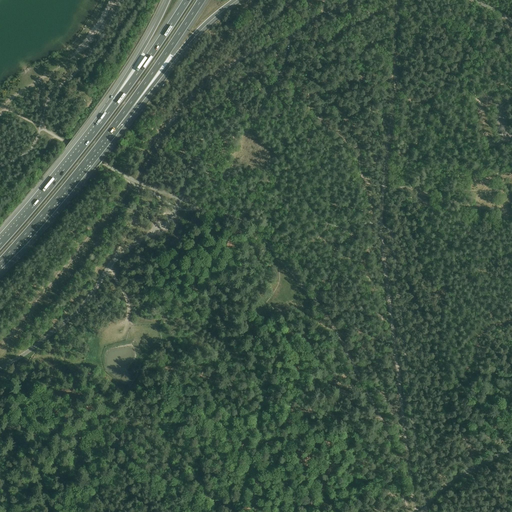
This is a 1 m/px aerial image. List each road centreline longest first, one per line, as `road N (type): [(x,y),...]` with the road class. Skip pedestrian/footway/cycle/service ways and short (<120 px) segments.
road 1 (unclassified): [(348,0),(292,34),(261,109),(208,143),(164,223),(112,262),(74,313),(0,369)]
road 2 (track): [(395,85),(380,225),(415,511)]
road 3 (track): [(243,219),(340,340),(392,443),(406,511)]
road 4 (track): [(136,180),(184,104),(256,50),(332,42),(395,85)]
road 5 (motorway): [(0,261),(114,125)]
road 6 (motorway): [(114,125),(234,0)]
road 7 (motorway): [(186,0),(98,126)]
road 8 (motorway): [(98,126),(0,244)]
road 9 (motorway): [(114,125),(201,0)]
road 10 (motorway): [(168,0),(98,126)]
